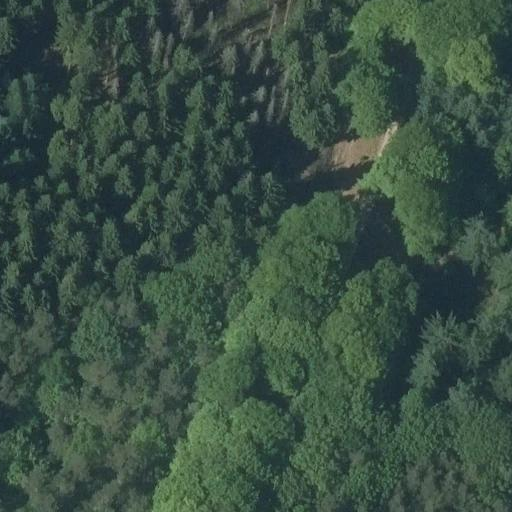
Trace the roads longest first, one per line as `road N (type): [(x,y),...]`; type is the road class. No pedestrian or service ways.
road 1 (track): [(439,0),(260,511)]
road 2 (track): [(246,511),(422,0)]
road 3 (track): [(264,460),(511,478)]
